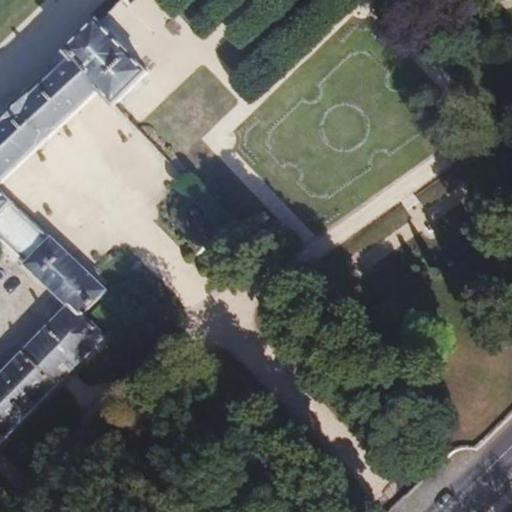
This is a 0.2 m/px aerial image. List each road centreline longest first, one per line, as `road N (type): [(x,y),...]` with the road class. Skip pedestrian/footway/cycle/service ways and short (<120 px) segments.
road 1 (track): [(47,511),(91,419),(486,127),(367,0)]
road 2 (track): [(58,145),(402,511)]
road 3 (track): [(313,252),(213,137),(357,0)]
road 4 (track): [(144,106),(256,0)]
road 5 (track): [(156,0),(251,101)]
road 6 (track): [(88,0),(0,85)]
